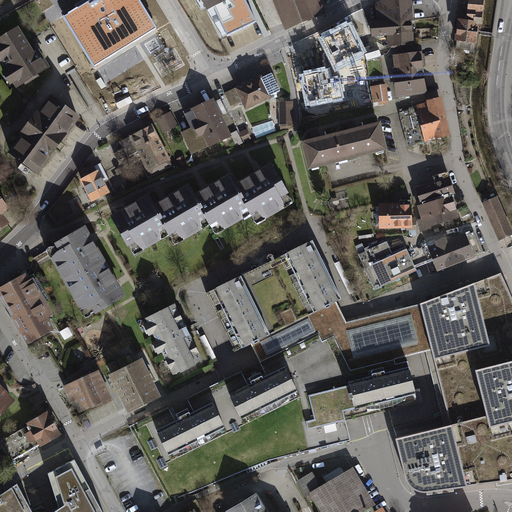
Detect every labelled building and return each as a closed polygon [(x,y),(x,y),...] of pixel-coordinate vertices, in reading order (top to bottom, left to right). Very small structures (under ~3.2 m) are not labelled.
[(82,2),(80,0),(48,0),(43,3),(54,22),(56,21),(76,9),(80,16),(86,12),(82,6),(83,5),(82,2)] [(213,6),(226,0),(203,0),(208,9),(213,6)] [(256,20),(245,0),(226,0),(213,6),(227,35),(256,20)] [(307,0),(278,0),(289,26),(323,12),(318,0),(313,0),(308,2),(307,0)] [(393,34),(391,0),(384,1),(377,4),(378,23),(371,23),(372,35),(391,34),(393,34)] [(392,0),(391,0),(393,34),(411,33),(409,0),(392,0)] [(483,0),(470,0),(468,22),(477,24),(481,24),(483,0)] [(76,9),(56,21),(60,28),(80,16),(76,9)] [(477,24),(468,22),(460,21),(458,33),(455,32),(454,37),(458,37),(456,48),(473,51),(477,24)] [(362,34),(356,23),(330,36),(336,47),(338,53),(331,55),(331,56),(330,55),(314,60),(306,62),(311,78),(335,71),(335,73),(343,71),(341,64),(371,56),(368,45),(365,45),(362,34)] [(29,49),(17,29),(0,39),(0,57),(18,86),(24,82),(24,83),(38,75),(37,74),(47,68),(37,52),(29,57),(26,51),(29,49)] [(393,34),(391,34),(391,39),(390,39),(390,40),(388,40),(388,46),(412,44),(411,33),(393,34)] [(312,54),(314,60),(330,55),(331,56),(331,55),(329,48),(312,54)] [(422,68),(420,53),(398,56),(400,71),(422,68)] [(422,68),(400,71),(395,71),(398,94),(425,91),(422,68)] [(111,105),(131,94),(116,69),(104,76),(110,88),(102,93),(104,97),(106,96),(111,105)] [(280,91),(271,73),(238,89),(237,88),(225,94),(231,106),(243,100),(246,107),(260,101),(262,101),(265,100),(266,98),(280,91)] [(367,103),(373,102),(371,88),(370,83),(364,84),(367,103)] [(385,86),(371,88),(373,102),(387,100),(385,86)] [(78,117),(51,98),(38,115),(36,114),(21,133),(23,135),(10,153),(37,172),(50,155),(65,135),(78,117)] [(448,135),(439,100),(429,102),(429,103),(416,107),(417,108),(399,112),(407,145),(448,135)] [(212,101),(185,114),(191,127),(192,128),(196,126),(198,131),(185,137),(192,153),(229,135),(219,115),(214,104),(212,101)] [(214,104),(219,115),(226,112),(221,101),(214,104)] [(292,102),(280,103),(281,125),(292,125),(292,102)] [(170,112),(157,119),(163,132),(177,126),(170,112)] [(385,148),(379,124),(341,134),(347,158),(385,148)] [(169,160),(151,125),(131,136),(131,137),(120,142),(127,156),(138,150),(149,171),(149,170),(152,174),(170,164),(168,160),(169,160)] [(182,132),(185,137),(198,131),(196,126),(192,128),(191,127),(182,132)] [(237,131),(230,134),(236,145),(242,142),(237,131)] [(249,138),(245,131),(240,133),(244,141),(249,138)] [(347,158),(341,134),(304,143),(310,167),(347,158)] [(100,163),(94,166),(102,182),(108,179),(100,163)] [(275,174),(270,165),(236,186),(248,208),(251,214),(253,217),(253,218),(260,214),(264,217),(265,217),(282,207),(283,206),(282,201),(289,197),(288,197),(284,190),(285,189),(276,174),(275,174)] [(94,166),(88,169),(91,175),(82,180),(88,192),(85,194),(89,201),(108,192),(102,182),(94,166)] [(423,202),(450,194),(453,193),(447,173),(434,177),(436,183),(418,188),(423,202)] [(236,186),(229,175),(195,196),(207,218),(210,224),(212,228),(213,228),(219,224),(223,228),(224,227),(241,217),(242,217),(241,212),(248,208),(236,186)] [(195,196),(189,186),(154,206),(166,228),(170,234),(172,238),(179,234),(183,238),(183,237),(201,227),(200,222),(207,218),(195,196)] [(450,194),(423,202),(417,203),(422,219),(436,215),(455,210),(451,197),(450,194)] [(154,206),(148,196),(113,217),(118,226),(117,226),(126,241),(127,241),(131,248),(131,249),(138,244),(142,248),(160,238),(161,238),(159,232),(166,228),(154,206)] [(289,197),(288,197),(289,197),(282,201),(283,206),(282,207),(284,208),(293,203),(292,199),(289,197)] [(511,233),(511,232),(497,197),(484,203),(499,239),(511,233)] [(411,200),(399,200),(399,206),(380,206),(381,226),(407,225),(407,229),(416,229),(415,218),(411,219),(411,209),(411,200)] [(242,217),(241,217),(243,219),(251,214),(248,208),(241,212),(242,217)] [(419,220),(422,230),(431,227),(432,228),(443,225),(442,222),(457,218),(455,210),(436,215),(422,219),(419,220)] [(253,218),(253,217),(254,221),(257,224),(265,219),(265,217),(264,217),(260,214),(253,218)] [(201,227),(202,229),(210,224),(207,218),(200,222),(201,227)] [(213,228),(212,228),(213,232),(216,234),(224,229),(224,227),(223,228),(219,224),(213,228)] [(72,280),(103,262),(84,228),(75,233),(74,233),(60,242),(52,247),(56,253),(53,257),(53,258),(63,274),(63,275),(68,273),(72,280)] [(162,239),(170,234),(166,228),(159,232),(161,238),(160,238),(162,239)] [(472,232),(464,236),(472,256),(480,252),(472,232)] [(172,238),(173,242),(175,245),(184,240),(183,237),(183,238),(179,234),(172,238)] [(437,242),(438,246),(431,249),(438,268),(472,256),(464,236),(446,242),(445,239),(437,242)] [(336,301),(341,299),(312,241),(286,254),(263,265),(280,300),(283,299),(286,297),(290,297),(294,296),(298,296),(299,298),(306,295),(309,299),(307,300),(308,301),(309,301),(314,312),(326,307),(326,308),(330,306),(330,304),(336,301)] [(393,255),(386,242),(359,254),(375,289),(416,270),(406,249),(393,255)] [(131,249),(131,248),(131,249),(132,252),(135,255),(143,250),(142,248),(138,244),(131,249)] [(56,253),(52,247),(48,247),(46,250),(51,258),(53,258),(53,257),(56,253)] [(354,291),(339,261),(334,263),(349,294),(354,291)] [(103,262),(72,280),(76,287),(72,291),(82,308),(87,307),(91,314),(99,309),(99,310),(114,301),(114,300),(123,295),(103,262)] [(240,342),(242,347),(250,343),(254,342),(255,343),(258,341),(258,340),(269,334),(264,323),(264,322),(263,322),(260,317),(267,314),(266,311),(268,309),(270,307),(273,304),(276,303),(278,301),(280,300),(263,265),(240,276),(206,293),(232,345),(240,342)] [(63,275),(63,274),(61,276),(70,292),(72,291),(76,287),(72,280),(68,273),(63,275)] [(501,273),(474,283),(490,345),(434,359),(438,375),(440,384),(444,398),(450,425),(395,438),(405,478),(408,484),(413,488),(419,491),(427,491),(440,490),(482,484),(467,420),(487,415),(475,370),(511,360),(511,297),(509,292),(501,273)] [(26,306),(41,297),(31,280),(27,283),(23,276),(12,282),(26,306)] [(0,289),(13,313),(26,306),(12,282),(0,288),(0,289)] [(432,350),(434,359),(490,345),(474,283),(462,288),(420,304),(432,350)] [(349,381),(371,376),(372,376),(371,370),(396,364),(394,359),(432,350),(420,304),(346,322),(344,317),(336,301),(330,304),(330,306),(326,308),(326,307),(314,312),(309,301),(308,301),(307,300),(309,299),(306,295),(299,298),(298,296),(294,296),(290,297),(286,297),(283,299),(280,300),(278,301),(276,303),(273,304),(270,307),(268,309),(266,311),(267,314),(260,317),(263,322),(264,322),(264,323),(269,334),(258,340),(258,341),(255,343),(254,342),(250,343),(260,362),(318,333),(322,341),(333,336),(351,371),(350,372),(353,378),(349,379),(349,381)] [(41,297),(26,306),(42,334),(51,329),(44,318),(51,314),(41,297)] [(174,305),(146,318),(174,373),(181,370),(181,371),(185,370),(189,368),(192,366),(195,364),(194,363),(201,359),(174,305)] [(42,334),(26,306),(13,313),(18,321),(15,322),(19,330),(22,329),(29,341),(42,334)] [(82,308),(80,309),(85,318),(89,317),(92,314),(91,314),(87,307),(82,308)] [(322,341),(318,333),(260,362),(266,376),(263,377),(260,372),(249,378),(252,383),(248,385),(241,371),(214,384),(253,466),(269,460),(319,448),(314,428),(308,430),(306,421),(314,419),(309,395),(349,385),(348,382),(349,381),(349,379),(353,378),(350,372),(351,371),(333,336),(322,341)] [(215,357),(207,338),(200,341),(208,360),(215,357)] [(122,370),(111,375),(128,410),(158,395),(141,361),(129,366),(124,357),(118,360),(122,370)] [(511,360),(475,370),(487,415),(490,426),(511,421),(511,360)] [(306,421),(308,430),(314,428),(321,427),(331,427),(331,424),(345,420),(345,417),(358,417),(366,416),(379,412),(389,410),(418,402),(407,361),(396,364),(371,370),(372,376),(371,376),(349,381),(348,382),(349,385),(309,395),(314,419),(306,421)] [(97,371),(66,386),(73,400),(79,397),(85,409),(110,397),(97,371)] [(214,384),(187,398),(194,412),(190,413),(187,408),(176,414),(178,419),(175,421),(168,407),(129,426),(169,501),(253,466),(214,384)] [(0,411),(12,400),(0,388),(0,387),(0,411)] [(36,406),(45,400),(40,393),(31,398),(36,406)] [(19,456),(58,433),(47,414),(0,440),(0,443),(7,455),(15,450),(19,456)] [(511,421),(490,426),(487,415),(467,420),(482,484),(509,480),(511,479),(511,421)] [(59,508),(90,488),(74,459),(48,473),(59,508)] [(360,511),(373,505),(351,469),(319,488),(312,492),(324,511),(360,511)] [(311,473),(298,481),(307,495),(312,492),(319,488),(314,480),(315,479),(311,473)] [(32,511),(17,483),(0,494),(0,511),(32,511)] [(102,511),(90,488),(59,508),(53,511),(102,511)] [(269,511),(268,510),(265,511),(255,494),(225,511),(269,511)]
